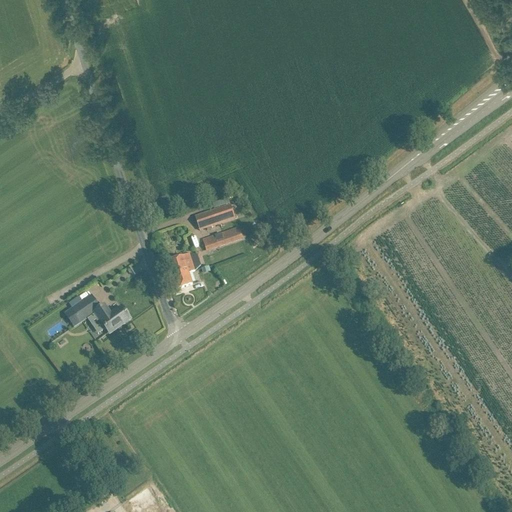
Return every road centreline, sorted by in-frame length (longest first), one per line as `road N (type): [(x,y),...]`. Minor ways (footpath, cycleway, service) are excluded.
road 1 (tertiary): [(511,83),(176,338)]
road 2 (unclassified): [(176,338),(63,0)]
road 3 (tertiary): [(176,338),(0,460)]
